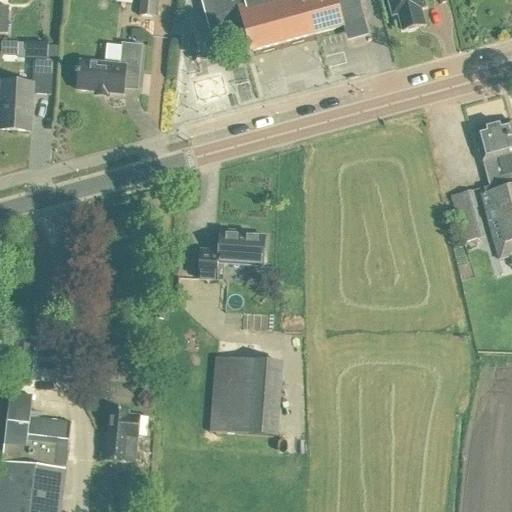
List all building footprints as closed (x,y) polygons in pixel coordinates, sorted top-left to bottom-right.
[(141,0),(139,19),(154,21),(156,0),(141,0)] [(247,36),(252,54),(311,37),(310,31),(311,31),(302,0),(200,0),(213,46),(247,36)] [(341,29),(346,45),(368,38),(357,0),(302,0),(311,31),(310,31),(311,37),(341,29)] [(424,27),(420,11),(425,9),(422,0),(387,0),(392,18),(398,17),(402,33),(424,27)] [(0,35),(7,36),(8,9),(0,8),(0,35)] [(137,94),(139,72),(142,48),(122,46),(120,68),(80,64),(77,92),(123,97),(123,93),(137,94)] [(46,61),(47,48),(29,47),(28,60),(46,61)] [(1,84),(0,102),(0,131),(30,134),(32,96),(51,97),(52,65),(34,64),(33,86),(1,84)] [(511,126),(511,123),(474,134),(482,164),(483,164),(491,194),(481,197),(499,262),(511,258),(511,126)] [(263,269),(265,239),(237,237),(237,234),(220,233),(218,254),(201,252),(199,282),(223,284),(224,267),(263,269)] [(210,435),(273,440),(279,365),(216,360),(210,435)] [(33,397),(10,395),(2,465),(0,482),(0,511),(60,511),(65,472),(55,471),(56,460),(66,461),(70,424),(30,421),(33,397)] [(103,437),(100,463),(136,466),(140,419),(128,418),(129,413),(110,412),(108,437),(103,437)] [(134,511),(136,487),(120,485),(118,510),(134,511)]
